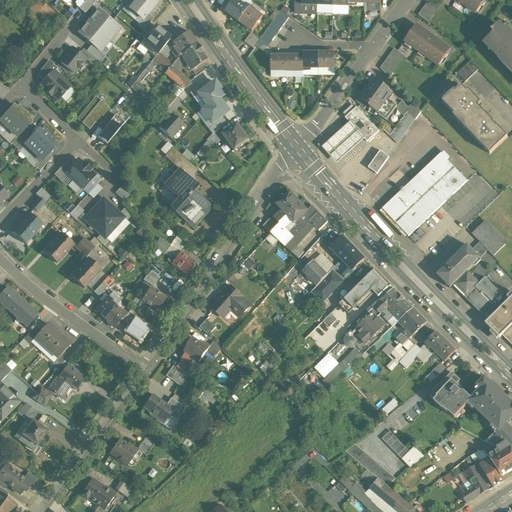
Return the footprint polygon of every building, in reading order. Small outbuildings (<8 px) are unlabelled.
[(86,0),(79,9),(85,15),(97,0),(96,0),(86,0)] [(131,0),(122,11),(126,14),(130,10),(135,4),(131,0)] [(155,5),(149,0),(138,0),(135,4),(130,10),(142,20),(148,13),(155,5)] [(248,8),(237,0),(233,0),(225,12),(239,22),(248,8)] [(438,0),(428,0),(418,15),(428,22),(442,3),(438,0)] [(484,0),(455,0),(475,14),(484,0)] [(301,5),(295,5),(295,13),(317,14),(317,13),(318,6),(301,5)] [(349,6),(333,6),(333,14),(348,14),(349,6)] [(262,19),(248,9),(238,23),(252,33),(262,19)] [(99,10),(88,22),(110,40),(120,28),(99,10)] [(289,18),(281,12),(277,17),(286,23),(289,18)] [(142,20),(137,26),(143,31),(154,19),(148,13),(142,20)] [(286,23),(277,17),(274,21),(283,27),(286,23)] [(283,27),(274,21),(271,25),(279,31),(283,27)] [(88,22),(78,34),(100,52),(110,40),(88,22)] [(279,31),(271,25),(267,30),(276,37),(279,31)] [(416,25),(404,42),(437,66),(449,49),(416,25)] [(511,35),(506,29),(504,30),(499,25),(492,32),(494,35),(486,42),(493,49),(492,50),(501,60),(502,59),(505,61),(503,64),(511,73),(511,35)] [(155,26),(143,40),(144,41),(151,46),(149,49),(157,55),(165,45),(171,38),(155,26)] [(276,37),(267,30),(264,35),(272,41),(276,37)] [(188,32),(173,42),(176,46),(173,48),(179,57),(181,55),(182,55),(196,44),(188,32)] [(245,42),(255,47),(260,38),(250,33),(245,42)] [(272,41),(264,35),(260,40),(269,46),(272,41)] [(151,46),(144,41),(142,43),(149,49),(151,46)] [(196,44),(182,55),(187,63),(185,64),(186,66),(183,68),(187,74),(207,61),(196,44)] [(155,57),(154,60),(158,63),(159,64),(164,58),(171,50),(165,45),(157,55),(155,57)] [(79,54),(72,48),(60,62),(74,74),(86,59),(79,54)] [(97,61),(83,49),(79,54),(86,59),(93,65),(97,61)] [(157,55),(149,49),(148,51),(155,57),(157,55)] [(394,50),(380,69),(389,78),(404,57),(394,50)] [(319,53),(303,53),(303,55),(303,69),(319,68),(319,53)] [(334,53),(319,53),(319,68),(334,68),(334,53)] [(187,63),(182,55),(181,55),(179,57),(176,61),(181,65),(181,66),(183,68),(186,66),(185,64),(187,63)] [(303,55),(287,56),(287,72),(303,72),(303,69),(303,55)] [(287,56),(271,56),(271,72),(287,72),(287,56)] [(154,60),(149,65),(153,68),(154,69),(158,63),(154,60)] [(172,65),(166,60),(161,66),(159,69),(165,74),(171,67),(172,65)] [(176,61),(172,65),(171,67),(176,72),(177,72),(181,66),(181,65),(176,61)] [(470,61),(457,74),(465,82),(478,70),(470,61)] [(149,65),(137,80),(141,83),(153,68),(149,65)] [(176,72),(171,67),(165,74),(175,83),(179,85),(184,90),(190,83),(177,72),(176,72)] [(70,87),(54,72),(41,85),(47,90),(46,91),(51,96),(52,95),(58,100),(70,87)] [(376,80),(362,99),(369,104),(368,106),(377,112),(378,113),(387,99),(391,93),(387,91),(388,90),(383,86),(383,85),(376,80)] [(198,95),(207,88),(201,81),(190,94),(193,98),(198,95)] [(198,95),(208,107),(219,99),(224,96),(214,83),(207,88),(198,95)] [(462,87),(456,93),(454,91),(443,102),(455,115),(453,116),(490,154),(507,138),(478,106),(480,103),(468,90),(466,92),(462,87)] [(66,102),(76,92),(72,88),(62,98),(66,102)] [(362,99),(360,97),(356,101),(364,109),(368,105),(362,99)] [(106,108),(95,99),(78,120),(89,129),(96,121),(106,108)] [(228,112),(219,99),(208,107),(203,111),(212,124),(222,117),(228,112)] [(396,107),(387,99),(378,113),(377,112),(375,114),(386,122),(395,108),(396,107)] [(396,107),(395,108),(403,116),(408,112),(410,110),(408,107),(402,101),(396,107)] [(421,112),(413,103),(408,107),(410,110),(408,112),(415,120),(421,112)] [(352,106),(343,114),(347,118),(355,110),(352,106)] [(7,115),(0,122),(1,122),(9,130),(24,113),(19,108),(17,110),(14,107),(7,115)] [(111,112),(106,108),(96,121),(100,125),(111,112)] [(347,118),(345,119),(349,123),(364,139),(367,142),(379,131),(373,125),(372,125),(357,108),(355,110),(347,118)] [(102,123),(106,127),(115,116),(117,113),(113,109),(102,123)] [(408,112),(403,116),(404,117),(411,124),(415,120),(408,112)] [(24,113),(9,130),(16,137),(17,137),(23,130),(30,123),(27,120),(29,118),(24,113)] [(171,115),(159,128),(171,139),(183,126),(171,115)] [(124,124),(115,116),(106,127),(97,138),(106,146),(124,124)] [(226,123),(222,117),(212,124),(208,128),(213,135),(219,129),(226,123)] [(411,124),(404,117),(400,121),(401,122),(408,129),(412,125),(411,124)] [(408,129),(401,122),(396,126),(397,127),(404,134),(408,130),(408,129)] [(337,134),(322,148),(337,164),(351,151),(364,139),(349,123),(337,134)] [(237,125),(224,136),(235,150),(249,140),(237,125)] [(404,134),(397,127),(393,131),(400,139),(405,135),(404,134)] [(23,130),(17,137),(16,137),(10,143),(15,148),(28,135),(23,130)] [(32,138),(25,145),(33,153),(49,137),(43,132),(41,134),(39,131),(32,138)] [(400,139),(393,131),(389,136),(397,144),(401,139),(400,139)] [(28,135),(15,148),(20,152),(22,149),(22,148),(25,145),(32,138),(28,135)] [(49,137),(33,153),(41,161),(48,154),(55,147),(52,144),(54,142),(49,137)] [(207,141),(199,150),(205,156),(214,147),(207,141)] [(33,153),(25,145),(22,148),(22,149),(30,156),(33,153)] [(170,150),(165,145),(160,151),(165,155),(170,150)] [(195,168),(173,148),(165,157),(180,171),(181,171),(187,176),(195,168)] [(380,151),(368,168),(377,175),(377,174),(388,158),(389,158),(389,157),(380,151)] [(41,161),(33,153),(30,156),(38,164),(39,164),(41,161)] [(41,161),(39,164),(38,164),(35,167),(40,171),(52,158),(48,154),(41,161)] [(441,154),(382,210),(408,237),(467,181),(441,154)] [(96,175),(79,160),(72,168),(66,174),(67,174),(83,189),(96,175)] [(54,176),(60,181),(67,174),(66,174),(72,168),(66,163),(54,176)] [(187,176),(181,171),(180,171),(165,187),(178,200),(169,209),(191,229),(211,208),(194,191),(198,187),(187,176)] [(10,185),(14,190),(22,181),(17,177),(10,185)] [(120,188),(115,194),(124,202),(129,196),(120,188)] [(40,198),(45,203),(50,197),(41,189),(36,195),(40,198)] [(290,193),(276,205),(282,211),(286,216),(300,204),(290,193)] [(40,198),(31,207),(37,212),(45,203),(40,198)] [(103,200),(94,210),(114,229),(124,218),(120,215),(103,200)] [(300,204),(286,216),(292,222),(294,224),(307,212),(300,204)] [(83,212),(77,207),(70,215),(75,220),(83,212)] [(292,222),(289,224),(289,226),(276,239),(291,253),(294,249),(314,227),(308,221),(318,212),(312,207),(307,212),(294,224),(292,222)] [(124,209),(120,215),(124,218),(127,221),(132,216),(124,209)] [(105,239),(114,229),(94,210),(85,220),(100,235),(105,239)] [(286,216),(282,211),(274,218),(278,224),(286,216)] [(328,223),(318,212),(308,221),(314,227),(319,231),(328,223)] [(29,215),(13,233),(25,244),(42,226),(29,215)] [(275,229),(271,234),(276,239),(289,226),(289,224),(292,222),(286,216),(278,224),(279,225),(275,229)] [(274,218),(273,217),(267,222),(275,229),(279,225),(278,224),(274,218)] [(275,229),(267,222),(263,227),(271,234),(275,229)] [(505,246),(484,223),(472,235),(480,243),(488,251),(493,257),(505,246)] [(61,234),(44,253),(57,264),(73,246),(61,234)] [(105,239),(100,235),(96,239),(104,246),(108,242),(105,239)] [(353,248),(342,237),(337,241),(335,239),(330,244),(332,246),(330,249),(341,260),(353,248)] [(84,239),(75,248),(86,257),(94,248),(89,244),(84,239)] [(98,245),(92,240),(89,244),(94,248),(98,245)] [(480,243),(472,251),(480,259),(488,251),(480,243)] [(478,284),(467,272),(480,259),(472,251),(467,246),(437,275),(450,288),(454,284),(466,296),(478,284)] [(353,248),(341,260),(347,266),(353,272),(364,260),(353,248)] [(303,257),(294,249),(291,253),(300,260),(303,257)] [(193,262),(179,252),(175,258),(171,255),(167,261),(171,264),(170,264),(185,275),(193,262)] [(321,253),(316,258),(329,271),(334,267),(321,253)] [(101,271),(88,259),(71,278),(84,289),(101,271)] [(327,276),(327,277),(317,286),(312,292),(323,303),(343,282),(342,282),(345,279),(340,273),(347,266),(341,260),(327,276)] [(327,276),(311,262),(302,272),(317,286),(327,277),(327,276)] [(347,266),(340,273),(345,279),(346,279),(353,272),(347,266)] [(390,286),(374,270),(339,305),(348,314),(372,291),(379,298),(390,286)] [(159,277),(149,271),(146,275),(155,282),(159,277)] [(146,275),(145,275),(142,280),(152,287),(155,282),(146,275)] [(502,295),(485,278),(478,284),(466,296),(485,315),(499,302),(497,300),(502,295)] [(103,283),(94,292),(99,297),(107,287),(103,283)] [(250,305),(229,287),(211,307),(223,318),(232,308),(240,316),(250,305)] [(20,300),(7,288),(0,295),(0,304),(26,328),(37,315),(24,303),(25,303),(21,299),(20,300)] [(149,288),(140,301),(141,301),(137,307),(145,312),(148,306),(156,312),(165,298),(149,288)] [(394,290),(369,314),(383,329),(387,333),(399,322),(413,309),(394,290)] [(107,297),(95,311),(104,320),(116,307),(111,302),(112,301),(107,297)] [(511,298),(485,324),(500,338),(504,334),(511,325),(511,298)] [(116,307),(104,320),(114,328),(127,314),(122,310),(121,311),(116,307)] [(413,309),(399,322),(407,330),(413,336),(426,323),(413,309)] [(137,315),(130,323),(132,325),(135,321),(142,325),(145,321),(137,315)] [(383,329),(370,316),(356,328),(363,335),(369,341),(379,332),(383,329)] [(215,328),(206,320),(200,327),(208,336),(215,328)] [(139,340),(147,329),(142,325),(135,321),(132,325),(127,332),(139,340)] [(41,331),(34,338),(35,339),(46,349),(59,335),(47,324),(41,331)] [(36,327),(27,335),(33,340),(35,339),(34,338),(41,331),(36,327)] [(407,330),(397,340),(402,346),(413,336),(407,330)] [(358,339),(350,332),(345,336),(353,344),(358,339)] [(436,332),(425,344),(429,348),(428,350),(433,355),(446,342),(436,332)] [(59,335),(46,349),(57,359),(58,359),(64,352),(70,345),(59,335)] [(358,339),(353,344),(359,350),(369,341),(363,335),(358,339)] [(202,344),(192,338),(183,351),(186,353),(199,362),(199,363),(206,353),(210,348),(210,347),(203,342),(202,344)] [(446,342),(433,355),(438,360),(440,358),(445,363),(456,351),(446,342)] [(343,344),(337,349),(341,353),(347,348),(343,344)] [(416,346),(400,363),(406,369),(422,351),(416,346)] [(219,354),(210,348),(206,353),(215,359),(219,354)] [(355,351),(307,397),(313,402),(360,357),(355,351)] [(69,357),(64,352),(58,359),(57,359),(55,361),(61,366),(64,363),(69,357)] [(199,362),(186,353),(175,368),(188,377),(199,362)] [(328,354),(313,368),(323,379),(338,365),(328,354)] [(3,362),(0,365),(0,380),(1,382),(11,371),(3,362)] [(78,372),(67,365),(65,368),(56,381),(55,380),(48,390),(58,397),(67,384),(76,390),(84,379),(77,373),(78,372)] [(425,378),(430,383),(444,370),(439,365),(425,378)] [(173,367),(165,378),(180,388),(187,377),(173,367)] [(452,373),(446,379),(445,379),(438,386),(431,392),(438,398),(434,401),(440,407),(443,404),(446,407),(446,406),(450,410),(448,412),(454,418),(469,403),(471,400),(456,385),(460,381),(452,373)] [(511,405),(485,379),(478,386),(481,389),(471,400),(469,403),(498,430),(494,433),(498,437),(499,436),(501,439),(511,430),(505,424),(511,417),(511,405)] [(19,403),(0,384),(0,419),(1,421),(19,403)] [(51,395),(40,388),(36,394),(47,401),(51,395)] [(36,394),(32,399),(44,406),(47,401),(36,394)] [(173,410),(152,395),(143,408),(149,413),(148,415),(156,420),(157,419),(164,423),(173,410)] [(388,415),(393,406),(388,403),(383,412),(388,415)] [(36,411),(26,404),(17,413),(25,419),(26,418),(29,420),(30,420),(36,411)] [(48,418),(43,415),(38,421),(43,425),(48,418)] [(29,420),(22,430),(24,432),(21,436),(36,447),(37,446),(42,439),(47,432),(41,428),(43,425),(38,421),(36,424),(30,420),(29,420)] [(511,430),(501,439),(499,436),(498,437),(490,444),(498,448),(506,443),(511,448),(511,430)] [(409,452),(389,432),(381,439),(402,459),(409,452)] [(36,447),(21,436),(18,441),(32,452),(36,447)] [(153,445),(144,439),(140,445),(149,451),(153,445)] [(127,447),(119,441),(110,454),(126,466),(137,450),(128,444),(127,447)] [(511,448),(506,443),(498,448),(496,449),(498,451),(488,458),(491,462),(501,477),(511,469),(511,448)] [(39,448),(37,446),(36,447),(32,452),(31,453),(35,456),(41,449),(39,448)] [(394,479),(355,447),(349,453),(389,486),(394,479)] [(501,477),(491,462),(481,468),(494,487),(504,482),(501,477)] [(5,466),(0,473),(0,480),(7,485),(19,495),(23,490),(25,492),(31,484),(31,483),(24,478),(24,479),(15,472),(14,473),(5,466)] [(477,470),(475,466),(465,472),(474,485),(480,495),(489,490),(477,470)] [(494,487),(481,468),(477,470),(489,490),(494,487)] [(367,470),(355,483),(365,493),(370,488),(377,481),(367,470)] [(37,479),(27,473),(24,478),(31,483),(31,484),(33,485),(37,479)] [(385,511),(365,493),(355,483),(353,485),(344,477),(339,482),(359,500),(372,511),(385,511)] [(108,492),(91,479),(80,495),(82,495),(81,496),(86,500),(87,499),(98,508),(104,511),(109,505),(116,494),(110,490),(108,492)] [(409,507),(377,481),(370,488),(382,498),(382,497),(399,511),(415,511),(416,511),(410,506),(409,507)] [(127,498),(131,492),(120,483),(115,490),(127,498)] [(474,485),(467,489),(464,484),(460,487),(461,490),(459,491),(466,503),(480,495),(474,485)] [(3,490),(0,487),(0,495),(4,498),(8,493),(3,490)] [(4,498),(0,495),(0,511),(10,511),(15,506),(4,498)]
